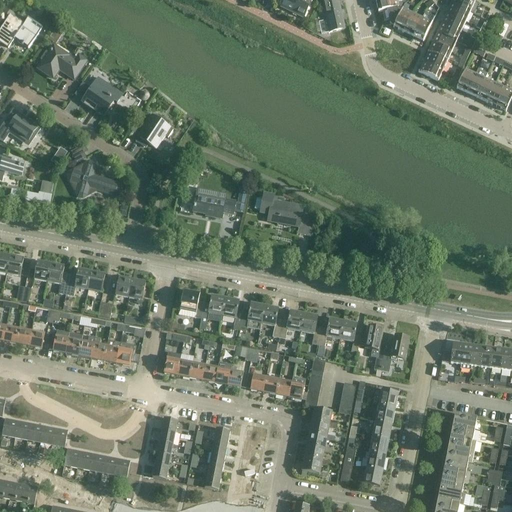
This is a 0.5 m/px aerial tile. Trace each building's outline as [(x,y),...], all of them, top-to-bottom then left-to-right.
[(284,0),(281,9),(303,20),(312,0),(284,0)] [(322,0),(329,33),(345,30),(339,3),(336,4),(334,0),(322,0)] [(397,0),(387,0),(376,3),(377,8),(378,8),(379,12),(378,13),(382,12),(398,9),(402,10),(405,5),(401,3),(398,4),(397,0)] [(453,0),(451,5),(470,14),(475,4),(466,0),(453,0)] [(428,10),(434,5),(431,1),(425,6),(428,10)] [(402,10),(393,29),(394,29),(394,28),(398,30),(397,31),(403,34),(412,15),(407,12),(409,7),(405,5),(402,10)] [(470,14),(451,5),(447,15),(466,24),(470,14)] [(5,7),(0,14),(0,15),(5,18),(10,11),(5,7)] [(398,9),(382,12),(385,27),(390,26),(393,28),(393,29),(402,10),(398,9)] [(28,50),(43,29),(28,19),(24,25),(10,15),(0,30),(0,43),(8,49),(15,40),(28,49),(28,50)] [(413,38),(422,19),(412,15),(403,34),(413,38)] [(466,24),(447,15),(442,25),(461,34),(466,24)] [(423,43),(432,24),(422,19),(413,38),(423,43)] [(461,34),(442,25),(438,34),(457,43),(461,34)] [(55,31),(48,40),(52,43),(59,33),(55,31)] [(457,43),(438,34),(433,44),(452,53),(457,43)] [(452,53),(433,44),(429,54),(447,63),(452,53)] [(68,57),(53,47),(48,55),(46,54),(42,60),(44,61),(39,68),(38,70),(53,80),(59,70),(67,75),(66,76),(74,81),(86,62),(79,57),(75,63),(68,58),(68,57)] [(475,49),(473,54),(483,58),(485,54),(475,49)] [(447,63),(429,54),(424,64),(443,73),(447,63)] [(503,68),(505,63),(495,58),(493,63),(503,68)] [(443,73),(424,64),(419,74),(438,83),(443,73)] [(466,70),(456,90),(457,90),(466,94),(466,95),(467,95),(476,75),(475,74),(466,70)] [(476,75),(467,95),(476,99),(486,79),(488,75),(487,75),(478,71),(476,75)] [(123,95),(98,78),(82,103),(103,118),(114,103),(117,105),(123,95)] [(486,79),(476,99),(477,100),(486,104),(495,84),(486,79)] [(495,84),(486,104),(492,106),(492,105),(496,107),(495,108),(496,108),(505,88),(495,84)] [(511,91),(505,88),(496,108),(497,107),(500,109),(500,110),(501,111),(505,113),(506,113),(511,99),(511,91)] [(140,97),(140,98),(140,99),(141,100),(141,101),(142,101),(142,102),(143,102),(144,102),(145,102),(146,102),(147,102),(148,101),(149,100),(149,99),(149,98),(149,97),(149,96),(149,95),(148,95),(148,94),(147,94),(146,93),(145,93),(144,93),(143,93),(142,94),(141,94),(141,95),(140,95),(140,96),(140,97)] [(13,110),(0,129),(0,141),(4,143),(2,142),(9,132),(25,143),(31,135),(35,138),(40,131),(19,116),(18,119),(11,114),(14,111),(13,110)] [(152,117),(135,142),(144,148),(147,144),(155,150),(165,136),(168,139),(173,132),(168,128),(169,126),(169,123),(158,116),(156,116),(154,118),(152,117)] [(0,156),(0,182),(2,183),(4,174),(23,177),(25,165),(18,164),(11,163),(12,159),(7,158),(0,156)] [(55,157),(51,163),(58,168),(62,162),(55,157)] [(207,165),(195,159),(192,172),(198,173),(199,169),(205,171),(207,165)] [(68,174),(67,178),(79,202),(97,192),(112,197),(114,199),(122,195),(124,190),(119,182),(116,184),(101,179),(93,163),(90,162),(68,174)] [(53,185),(42,182),(40,194),(51,196),(53,185)] [(196,198),(193,213),(208,216),(208,214),(212,215),(211,218),(221,220),(222,214),(223,213),(232,215),(233,215),(233,213),(243,215),(249,184),(242,182),(237,204),(235,203),(235,202),(224,200),(224,201),(223,202),(196,197),(196,198)] [(310,238),(314,219),(301,216),(303,210),(272,204),(274,196),(264,194),(260,213),(270,215),(268,222),(299,228),(297,235),(300,236),(309,237),(309,238),(310,238)] [(0,274),(7,275),(10,258),(0,255),(0,274)] [(10,258),(7,275),(20,278),(23,260),(10,258)] [(48,283),(51,266),(38,263),(34,281),(48,283)] [(66,296),(70,276),(63,275),(64,268),(51,266),(48,283),(60,286),(58,295),(66,296)] [(89,291),(92,274),(78,271),(77,278),(70,276),(66,296),(74,298),(76,289),(89,291)] [(92,274),(89,291),(101,294),(105,276),(92,274)] [(129,299),(132,282),(119,279),(116,297),(129,299)] [(132,282),(129,299),(137,301),(137,303),(138,306),(141,306),(142,302),(146,284),(132,282)] [(19,288),(16,302),(23,304),(26,289),(19,288)] [(26,289),(23,304),(29,305),(31,290),(26,289)] [(195,319),(201,320),(204,308),(203,308),(204,304),(198,303),(200,295),(184,292),(179,316),(195,320),(195,319)] [(209,310),(204,308),(201,320),(200,324),(201,324),(205,325),(207,325),(208,321),(221,324),(222,318),(225,300),(212,297),(210,307),(209,310)] [(233,331),(240,332),(243,316),(237,315),(239,303),(225,300),(222,318),(235,320),(234,327),(233,331)] [(104,320),(107,305),(101,304),(98,319),(104,320)] [(107,305),(104,320),(110,321),(113,306),(107,305)] [(260,331),(264,308),(251,305),(249,317),(243,316),(240,332),(246,333),(247,329),(260,331)] [(279,340),(282,324),(276,323),(278,310),(264,308),(260,331),(261,326),(274,328),(272,338),(279,340)] [(49,312),(46,324),(53,325),(55,313),(49,312)] [(55,313),(53,325),(59,326),(61,314),(55,313)] [(282,324),(279,340),(285,341),(287,331),(300,333),(304,315),(290,313),(288,323),(288,325),(282,324)] [(318,347),(321,331),(315,330),(318,318),(304,315),(300,333),(314,336),(312,346),(318,347)] [(125,317),(124,324),(137,326),(139,320),(125,317)] [(98,326),(99,322),(86,319),(85,327),(86,328),(89,329),(90,328),(91,325),(98,326)] [(339,341),(343,323),(330,320),(327,333),(321,331),(318,347),(325,349),(326,342),(332,343),(332,340),(339,341)] [(343,323),(339,341),(353,344),(351,354),(357,355),(360,339),(354,338),(357,326),(343,323)] [(136,335),(137,329),(124,327),(123,333),(136,335)] [(16,346),(19,330),(6,328),(3,343),(16,346)] [(369,328),(364,350),(372,352),(371,358),(376,359),(374,371),(381,372),(385,350),(379,349),(383,331),(369,328)] [(19,330),(16,346),(29,348),(32,333),(19,330)] [(56,337),(53,353),(66,355),(70,334),(58,332),(57,333),(56,337)] [(32,333),(29,348),(42,351),(45,335),(32,333)] [(70,334),(66,355),(78,358),(82,342),(83,337),(70,334)] [(173,335),(171,342),(183,344),(184,338),(173,335)] [(88,343),(82,342),(78,358),(91,360),(94,345),(95,340),(95,339),(95,338),(89,337),(88,343)] [(385,350),(381,372),(389,374),(392,359),(405,362),(409,340),(395,337),(392,351),(385,350)] [(104,363),(107,347),(100,346),(101,340),(95,339),(95,340),(94,345),(91,360),(104,363)] [(202,341),(202,346),(205,346),(204,350),(208,351),(209,347),(210,343),(202,341)] [(116,365),(121,344),(115,343),(114,349),(107,347),(104,363),(116,365)] [(450,365),(460,366),(461,366),(463,346),(464,346),(464,345),(453,343),(450,365)] [(121,344),(116,365),(129,368),(130,363),(138,364),(140,357),(132,355),(132,352),(125,351),(126,345),(121,344)] [(471,371),(471,367),(474,348),(464,346),(463,346),(461,366),(460,366),(460,370),(471,371)] [(251,363),(253,351),(236,348),(234,358),(245,359),(245,362),(251,363)] [(481,369),(484,349),(474,348),(471,367),(481,369)] [(491,370),(493,350),(484,349),(481,369),(491,370)] [(501,371),(504,351),(493,350),(491,370),(501,371)] [(259,352),(253,351),(251,363),(257,364),(259,352)] [(511,372),(511,368),(511,352),(504,351),(501,371),(511,372)] [(164,375),(177,377),(180,361),(181,356),(168,354),(167,359),(164,375)] [(326,362),(315,360),(314,360),(312,366),(324,369),(326,362)] [(180,361),(177,377),(189,380),(192,364),(180,361)] [(192,364),(189,380),(202,382),(205,367),(192,364)] [(311,372),(323,375),(324,369),(312,366),(311,372)] [(205,367),(202,382),(214,385),(217,369),(205,367)] [(217,369),(214,385),(227,387),(230,371),(217,369)] [(230,371),(227,387),(240,390),(244,374),(230,371)] [(310,378),(322,381),(323,375),(311,372),(310,378)] [(263,394),(263,392),(266,378),(253,376),(250,392),(263,394)] [(266,378),(263,392),(263,394),(276,397),(276,392),(279,381),(266,378)] [(290,392),(288,399),(302,402),(302,401),(305,402),(307,396),(307,395),(303,394),(305,386),(306,381),(293,378),(292,384),(291,383),(290,392)] [(309,384),(321,386),(322,381),(310,378),(309,384)] [(279,381),(276,392),(276,397),(288,399),(290,392),(291,383),(279,381)] [(308,390),(320,392),(321,386),(309,384),(308,390)] [(343,391),(355,393),(356,387),(344,385),(343,391)] [(307,396),(319,398),(320,392),(308,390),(307,395),(307,396)] [(363,392),(358,391),(356,403),(361,404),(362,404),(364,392),(363,392)] [(378,407),(378,408),(395,411),(398,395),(381,392),(378,407)] [(305,402),(318,404),(319,398),(307,396),(305,402)] [(354,399),(342,397),(340,403),(353,405),(354,399)] [(304,408),(314,410),(316,410),(318,404),(305,402),(304,408)] [(339,409),(351,411),(353,405),(340,403),(339,409)] [(356,403),(354,414),(360,415),(362,404),(356,403)] [(395,411),(378,408),(375,423),(392,426),(395,411)] [(338,414),(350,417),(351,411),(339,409),(338,414)] [(332,413),(316,410),(314,410),(311,423),(329,426),(328,429),(329,429),(336,430),(337,425),(330,424),(332,413)] [(476,420),(455,416),(453,427),(474,431),(476,420)] [(4,428),(3,431),(2,437),(15,440),(18,422),(5,420),(4,428)] [(178,422),(164,420),(161,432),(176,434),(178,422)] [(18,422),(15,440),(27,442),(30,425),(18,422)] [(326,441),(327,441),(334,442),(335,437),(328,436),(329,429),(328,429),(329,426),(311,423),(309,435),(326,439),(326,441)] [(392,426),(375,423),(372,439),(389,442),(392,426)] [(30,425),(27,442),(39,444),(43,427),(30,425)] [(43,427),(39,444),(52,447),(55,429),(43,427)] [(474,431),(453,427),(450,438),(472,442),(472,441),(474,431)] [(65,449),(68,432),(55,429),(52,447),(65,449)] [(230,433),(216,430),(214,442),(228,445),(230,433)] [(159,444),(173,446),(176,434),(161,432),(159,444)] [(324,451),(323,453),(325,454),(332,455),(333,450),(326,448),(327,441),(326,441),(326,439),(309,435),(307,447),(324,451)] [(476,442),(472,441),(472,442),(450,438),(448,448),(474,453),(476,442)] [(389,442),(372,439),(369,454),(386,457),(389,442)] [(228,445),(214,442),(211,454),(225,457),(228,445)] [(157,455),(171,458),(173,446),(159,444),(157,455)] [(304,460),(321,464),(321,466),(322,466),(329,467),(330,462),(323,461),(325,454),(323,453),(324,451),(307,447),(304,460)] [(468,464),(472,464),(474,453),(448,448),(446,459),(468,463),(468,464)] [(353,450),(347,449),(345,459),(344,464),(350,466),(353,466),(356,451),(353,450)] [(65,460),(64,468),(77,470),(80,453),(67,450),(67,454),(65,460)] [(80,453),(77,470),(89,472),(93,455),(80,453)] [(225,457),(211,454),(209,466),(223,468),(225,457)] [(386,457),(369,454),(366,469),(383,473),(386,457)] [(93,455),(89,472),(102,475),(105,457),(93,455)] [(155,467),(169,470),(171,458),(157,455),(155,467)] [(199,457),(192,456),(191,462),(197,463),(205,465),(205,461),(198,459),(199,457)] [(105,457),(102,475),(114,477),(117,460),(105,457)] [(466,473),(468,464),(468,463),(446,459),(444,469),(466,474),(466,473)] [(127,480),(130,462),(117,460),(114,477),(127,480)] [(321,464),(304,460),(302,473),(319,476),(318,478),(327,480),(328,475),(321,473),(322,466),(321,466),(321,464)] [(349,484),(353,466),(350,466),(344,465),(340,482),(349,484)] [(223,468),(209,466),(207,477),(221,480),(223,468)] [(152,479),(166,482),(169,470),(155,467),(152,479)] [(383,473),(366,469),(363,485),(380,488),(383,473)] [(467,486),(470,474),(466,473),(466,474),(444,469),(442,480),(464,484),(463,485),(467,486)] [(204,490),(218,492),(221,480),(207,477),(204,490)] [(461,495),(461,494),(463,485),(464,484),(442,480),(440,490),(461,495)] [(0,481),(0,482),(0,499),(9,501),(13,484),(0,481)] [(13,484),(9,501),(22,504),(25,486),(13,484)] [(25,486),(22,504),(35,506),(38,489),(25,486)] [(463,507),(465,495),(461,494),(461,495),(440,490),(438,501),(459,505),(459,506),(463,507)] [(457,511),(459,506),(459,505),(438,501),(435,511),(437,511),(457,511)]
